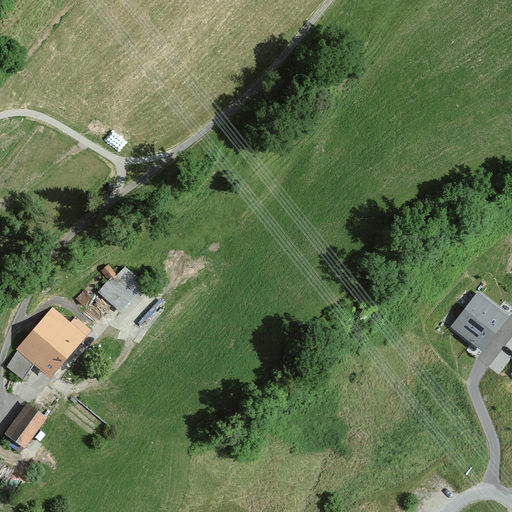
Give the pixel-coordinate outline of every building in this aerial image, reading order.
[(147,282),(125,265),(119,273),(108,263),(101,271),(109,277),(98,291),(123,311),(147,282)] [(85,305),(93,296),(85,289),(77,298),(85,305)] [(507,315),(479,294),(455,325),(482,347),(507,315)] [(53,309),(19,351),(52,378),(92,329),(76,317),(71,323),(53,309)] [(29,400),(5,433),(27,448),(51,416),(29,400)]
